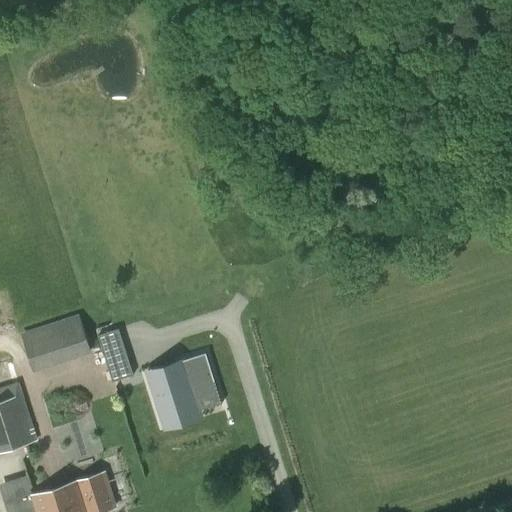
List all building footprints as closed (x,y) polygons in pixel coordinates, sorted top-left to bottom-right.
[(92,349),(80,316),(22,334),(33,368),(92,349)] [(115,378),(135,371),(118,326),(98,334),(115,378)] [(188,372),(152,384),(165,422),(201,410),(188,372)] [(19,382),(0,387),(0,452),(38,440),(19,382)] [(34,495),(39,511),(56,511),(84,503),(86,511),(99,511),(114,507),(103,473),(34,495)] [(86,511),(84,503),(56,511),(86,511)]
